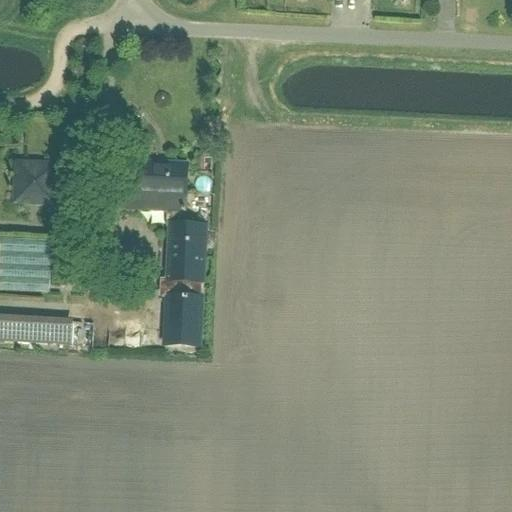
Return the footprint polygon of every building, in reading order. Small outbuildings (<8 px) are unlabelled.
[(58,165),(14,163),(12,207),(56,209),(58,165)] [(129,190),(128,210),(167,212),(166,230),(171,230),(171,228),(180,228),(181,213),(185,213),(186,199),(188,167),(169,166),(139,164),(138,190),(129,190)] [(166,348),(200,349),(205,229),(180,228),(171,228),(171,230),(169,282),(164,282),(163,301),(168,301),(166,348)] [(0,237),(0,290),(53,292),(54,239),(0,237)] [(0,341),(77,344),(77,322),(0,320),(0,341)]
